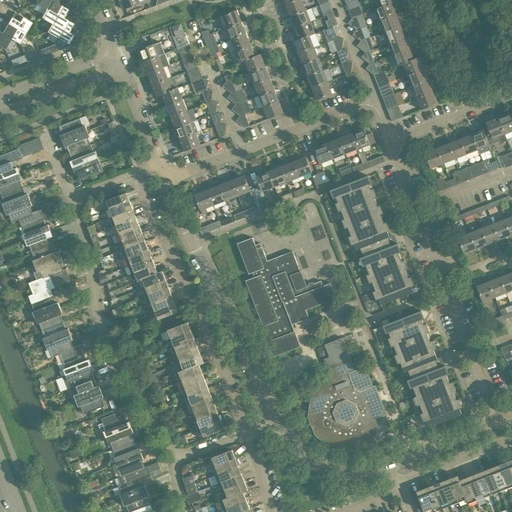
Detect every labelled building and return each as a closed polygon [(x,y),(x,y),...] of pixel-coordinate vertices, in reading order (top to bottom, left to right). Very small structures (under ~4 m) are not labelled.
[(37,0),(35,4),(45,10),(56,16),(61,7),(56,4),(58,0),(51,0),(51,1),(48,0),(37,0)] [(136,0),(118,0),(122,10),(138,3),(136,0)] [(296,0),(285,5),(290,16),(305,10),(301,0),(296,0)] [(347,7),(351,18),(356,16),(362,14),(358,2),(347,7)] [(395,14),(391,2),(381,6),(375,9),(380,20),(395,14)] [(66,10),(61,7),(56,16),(45,10),(41,18),(51,24),(61,29),(67,21),(62,18),(66,10)] [(323,16),(326,15),(332,13),(330,8),(321,12),(323,16)] [(226,28),(241,22),(237,10),(221,16),(226,28)] [(290,16),(294,27),(310,21),(305,10),(290,16)] [(400,25),(395,14),(380,20),(384,31),(400,25)] [(347,23),(355,29),(360,27),(356,16),(351,18),(347,23)] [(11,18),(8,23),(16,27),(10,38),(19,43),(31,23),(21,18),(19,22),(11,18)] [(61,29),(51,24),(46,32),(57,38),(53,45),(61,49),(71,45),(70,45),(75,43),(78,39),(73,36),(75,31),(70,28),(72,24),(67,21),(61,29)] [(294,27),(299,39),(309,35),(314,33),(310,21),(294,27)] [(246,33),(241,22),(226,28),(230,39),(246,33)] [(5,47),(10,38),(16,27),(8,23),(5,28),(0,25),(0,32),(1,33),(0,35),(0,46),(4,49),(6,52),(9,51),(8,49),(5,47)] [(404,37),(400,25),(384,31),(389,43),(404,37)] [(331,40),(332,39),(336,38),(332,27),(325,29),(328,35),(329,35),(331,40)] [(352,34),(360,41),(365,39),(360,27),(355,29),(352,34)] [(189,44),(185,32),(173,37),(178,48),(189,44)] [(250,45),(246,33),(230,39),(235,51),(250,45)] [(205,41),(208,48),(217,45),(214,37),(211,39),(209,34),(203,37),(205,41)] [(313,47),(309,35),(299,39),(293,41),(298,53),(313,47)] [(389,43),(393,54),(409,48),(404,37),(389,43)] [(342,38),(336,38),(332,39),(336,51),(341,49),(342,38)] [(370,50),(365,39),(360,41),(356,45),(364,52),(370,50)] [(155,44),(139,50),(143,62),(159,55),(160,56),(165,54),(160,42),(155,44)] [(193,55),(191,50),(189,44),(178,48),(180,54),(182,60),(193,55)] [(218,57),(216,52),(220,51),(217,45),(208,48),(212,59),(218,57)] [(250,45),(235,51),(240,63),(245,61),(245,60),(255,57),(255,56),(250,45)] [(318,58),(313,47),(298,53),(303,64),(318,58)] [(398,65),(403,63),(414,60),(409,48),(393,54),(398,65)] [(336,51),(341,63),(345,61),(347,50),(341,49),(336,51)] [(361,57),(369,63),(374,61),(370,50),(364,52),(361,57)] [(160,56),(159,55),(143,62),(147,73),(164,67),(169,65),(165,54),(160,56)] [(250,72),(265,66),(261,54),(255,56),(255,57),(245,60),(245,61),(250,72)] [(196,61),(193,55),(182,60),(187,71),(198,67),(196,61)] [(223,69),(218,57),(212,59),(217,71),(223,69)] [(400,72),(402,77),(424,68),(420,57),(414,60),(403,63),(406,70),(400,72)] [(303,64),(307,76),(322,70),(318,58),(303,64)] [(341,63),(346,74),(350,73),(352,61),(345,61),(341,63)] [(365,68),(374,75),(379,73),(374,61),(369,63),(365,68)] [(270,77),(265,66),(250,72),(254,84),(270,77)] [(168,78),(164,67),(147,73),(152,85),(168,78)] [(202,78),(198,67),(187,71),(191,83),(192,82),(202,78)] [(410,80),(412,86),(428,80),(424,68),(402,77),(404,83),(410,80)] [(327,82),(322,70),(307,76),(312,88),(327,82)] [(376,81),(378,86),(390,82),(395,80),(393,74),(387,76),(385,71),(379,73),(374,75),(376,81)] [(350,73),(346,74),(350,86),(355,84),(356,73),(350,73)] [(274,89),(270,77),(254,84),(259,95),(274,89)] [(156,96),(162,94),(173,90),(168,78),(152,85),(156,96)] [(208,79),(202,78),(192,82),(197,94),(202,92),(202,91),(207,89),(208,79)] [(236,91),(231,79),(226,81),(223,86),(231,93),(236,91)] [(412,86),(417,98),(433,91),(428,80),(412,86)] [(327,82),(312,88),(316,99),(332,93),(327,82)] [(380,92),(382,98),(394,93),(392,88),(390,82),(378,86),(380,92)] [(189,91),(185,91),(184,86),(180,87),(182,95),(189,94),(189,91)] [(162,94),(166,105),(183,99),(178,88),(173,90),(162,94)] [(213,90),(207,89),(202,91),(202,92),(206,103),(211,101),(213,90)] [(279,100),(274,89),(259,95),(263,107),(279,100)] [(240,102),(236,91),(231,93),(227,97),(236,104),(240,102)] [(433,91),(417,98),(422,109),(438,103),(433,91)] [(385,103),(387,109),(399,105),(396,99),(394,93),(382,98),(385,103)] [(187,110),(183,99),(166,105),(171,116),(187,110)] [(279,100),(263,107),(268,118),(283,112),(279,100)] [(217,101),(211,101),(206,103),(211,114),(215,112),(217,101)] [(245,114),(240,102),(236,104),(232,109),(240,116),(245,114)] [(403,116),(399,105),(387,109),(392,121),(403,116)] [(191,121),(187,110),(171,116),(175,128),(191,121)] [(222,113),(215,112),(211,114),(215,126),(220,124),(222,113)] [(504,134),(511,130),(511,119),(509,113),(498,117),(504,134)] [(245,114),(240,116),(236,121),(244,127),(249,125),(245,114)] [(489,127),(484,130),(489,145),(494,143),(492,139),(498,136),(501,142),(507,140),(504,134),(498,117),(487,122),(489,127)] [(62,141),(87,131),(84,125),(82,126),(79,119),(59,127),(62,134),(60,135),(62,141)] [(114,120),(107,123),(112,136),(119,133),(114,120)] [(196,133),(191,121),(175,128),(180,139),(196,133)] [(220,124),(215,126),(220,137),(225,135),(226,125),(220,124)] [(476,133),(471,134),(477,150),(489,145),(484,130),(482,130),(481,128),(475,131),(476,133)] [(361,147),(369,144),(370,145),(376,143),(371,132),(366,135),(363,129),(356,132),(356,130),(353,131),(352,129),(351,130),(352,133),(351,134),(357,149),(356,149),(358,154),(363,152),(361,147)] [(67,146),(69,153),(89,145),(86,138),(89,137),(87,131),(62,141),(64,147),(67,146)] [(196,133),(180,139),(184,151),(200,144),(196,133)] [(345,154),(356,149),(357,149),(351,134),(344,136),(343,135),(341,136),(340,134),(339,135),(340,138),(339,139),(345,154)] [(466,155),(477,150),(471,134),(460,139),(466,155)] [(28,142),(30,148),(41,143),(39,138),(28,142)] [(333,158),(345,154),(339,139),(331,142),(331,140),(329,140),(328,139),(327,140),(328,143),(327,143),(333,158)] [(460,139),(448,143),(454,159),(466,155),(460,139)] [(28,142),(22,144),(26,155),(32,153),(30,148),(28,142)] [(30,148),(32,153),(43,149),(41,143),(30,148)] [(320,163),(333,158),(327,143),(319,146),(319,144),(317,145),(316,144),(314,144),(316,148),(314,148),(320,163)] [(448,143),(437,148),(443,164),(454,159),(448,143)] [(16,151),(0,156),(0,166),(11,162),(14,160),(26,155),(22,144),(15,147),(16,151)] [(70,161),(72,167),(97,157),(95,152),(92,153),(89,145),(69,153),(72,160),(70,161)] [(443,164),(437,148),(425,152),(431,168),(443,164)] [(511,154),(511,152),(500,156),(503,166),(504,168),(511,164),(511,154)] [(363,163),(365,169),(385,161),(383,155),(363,163)] [(500,156),(495,158),(499,168),(503,166),(500,156)] [(97,157),(72,167),(74,173),(77,172),(79,179),(102,171),(99,164),(97,157)] [(294,161),(293,162),(299,177),(300,177),(301,180),(304,179),(303,176),(312,172),(306,157),(298,160),(298,158),(295,159),(295,157),(293,158),(294,161)] [(487,173),(492,170),(488,159),(482,162),(487,173)] [(0,180),(18,173),(17,169),(14,170),(11,162),(0,166),(0,180)] [(287,182),(288,185),(293,183),(292,180),(299,177),(293,162),(286,165),(285,163),(283,164),(282,162),(281,163),(282,166),(281,167),(287,182)] [(475,177),(487,173),(482,162),(470,166),(475,177)] [(365,169),(363,163),(352,167),(355,173),(365,169)] [(463,182),(475,177),(470,166),(459,171),(463,182)] [(270,171),(269,171),(275,187),(287,182),(281,167),(274,170),(273,168),(271,168),(270,167),(269,168),(270,171)] [(342,178),(353,174),(351,168),(340,172),(342,178)] [(262,192),(275,187),(269,171),(261,174),(261,173),(259,173),(258,172),(257,172),(258,176),(256,176),(262,192)] [(324,171),(318,173),(323,186),(329,183),(332,182),(330,176),(327,177),(324,171)] [(454,179),(449,180),(452,187),(463,182),(459,171),(452,173),(454,179)] [(21,179),(18,173),(0,180),(0,192),(1,196),(21,188),(18,180),(21,179)] [(323,186),(318,173),(312,175),(317,188),(323,186)] [(233,180),(232,180),(238,196),(250,191),(244,175),(237,178),(236,177),(234,178),(233,176),(232,177),(233,180)] [(347,183),(333,189),(356,250),(361,248),(364,256),(362,257),(381,305),(395,299),(393,293),(397,291),(399,297),(413,292),(393,241),(389,237),(365,176),(351,182),(353,187),(350,188),(347,183)] [(452,187),(449,180),(445,182),(443,177),(436,180),(440,191),(452,187)] [(225,200),(238,196),(232,180),(225,183),(224,181),(221,182),(221,181),(220,182),(221,185),(219,185),(225,200)] [(209,189),(207,190),(213,205),(225,200),(219,185),(212,188),(212,186),(209,187),(209,186),(207,186),(209,189)] [(23,195),(21,188),(1,196),(4,203),(2,203),(4,209),(28,200),(26,194),(23,195)] [(293,192),(295,198),(306,194),(303,188),(293,192)] [(208,213),(206,208),(213,205),(207,190),(200,193),(200,191),(197,192),(196,191),(195,191),(196,194),(195,195),(203,215),(208,213)] [(281,196),(283,203),(293,198),(291,192),(281,196)] [(105,211),(129,202),(126,193),(102,202),(105,211)] [(259,198),(263,210),(270,208),(265,196),(259,198)] [(263,210),(259,198),(253,200),(258,213),(263,210)] [(28,200),(4,209),(6,215),(9,214),(11,221),(19,219),(31,213),(29,207),(31,206),(28,200)] [(51,202),(40,206),(42,212),(54,208),(51,202)] [(105,211),(108,219),(132,209),(129,202),(105,211)] [(31,213),(19,219),(22,227),(42,219),(56,214),(54,208),(42,212),(41,209),(31,213)] [(108,219),(112,227),(135,218),(132,209),(108,219)] [(234,215),(236,221),(246,217),(244,211),(234,215)] [(221,220),(224,226),(234,222),(232,216),(221,220)] [(279,228),(283,227),(279,216),(275,217),(279,228)] [(112,227),(115,235),(138,225),(135,218),(112,227)] [(22,234),(24,241),(50,231),(47,225),(44,226),(42,219),(22,227),(24,234),(22,234)] [(202,235),(222,226),(219,220),(207,225),(199,228),(202,235)] [(499,239),(510,235),(504,220),(493,224),(499,239)] [(487,244),(499,239),(493,224),(481,229),(487,244)] [(115,235),(118,243),(142,234),(138,225),(115,235)] [(476,248),(487,244),(481,229),(470,233),(476,248)] [(29,245),(32,253),(52,245),(49,237),(52,236),(50,231),(24,241),(26,246),(29,245)] [(476,248),(470,233),(458,238),(464,253),(476,248)] [(118,243),(121,251),(145,241),(142,234),(118,243)] [(256,245),(253,238),(237,244),(249,274),(252,273),(254,278),(246,281),(268,341),(264,343),(270,359),(300,347),(292,325),(309,319),(306,310),(336,299),(331,283),(323,286),(321,281),(306,286),(293,251),(267,261),(260,243),(256,245)] [(121,251),(124,259),(148,249),(145,241),(121,251)] [(54,252),(52,245),(32,253),(34,260),(32,261),(34,267),(60,257),(58,251),(54,252)] [(124,259),(127,267),(151,257),(148,249),(124,259)] [(39,272),(42,278),(54,274),(62,271),(59,264),(62,263),(60,257),(34,267),(36,273),(39,272)] [(127,267),(130,275),(154,266),(151,257),(127,267)] [(130,275),(133,283),(138,281),(157,273),(154,266),(130,275)] [(66,269),(62,271),(54,274),(56,280),(68,275),(66,269)] [(136,291),(141,289),(165,280),(162,271),(157,273),(138,281),(133,283),(136,291)] [(506,293),(511,290),(511,274),(511,273),(500,277),(506,293)] [(29,297),(32,304),(52,296),(49,289),(58,286),(56,280),(54,274),(42,278),(29,283),(33,295),(29,297)] [(70,281),(68,275),(56,280),(58,286),(70,281)] [(494,297),(506,293),(500,277),(489,282),(494,297)] [(141,289),(145,297),(168,288),(165,280),(141,289)] [(494,297),(489,282),(477,286),(483,302),(494,297)] [(145,297),(148,305),(171,296),(168,288),(145,297)] [(55,304),(52,296),(32,304),(34,312),(32,312),(34,318),(60,308),(57,303),(55,304)] [(148,305),(151,313),(175,304),(171,296),(148,305)] [(178,313),(175,304),(151,313),(154,322),(178,313)] [(500,310),(502,316),(503,320),(511,316),(511,308),(511,306),(500,310)] [(62,315),(60,308),(34,318),(37,324),(39,323),(42,331),(62,323),(59,316),(62,315)] [(385,324),(386,326),(405,376),(410,374),(411,379),(410,379),(428,427),(442,421),(440,416),(444,414),(446,420),(461,415),(441,363),(436,359),(418,312),(404,317),(406,322),(402,324),(400,319),(385,324)] [(503,320),(502,316),(490,320),(491,325),(503,320)] [(65,330),(62,323),(42,331),(44,338),(42,338),(44,345),(70,335),(68,329),(65,330)] [(164,332),(167,341),(190,331),(187,323),(164,332)] [(167,341),(170,349),(193,339),(190,331),(167,341)] [(70,335),(44,345),(47,351),(49,349),(52,356),(59,354),(59,353),(72,349),(69,342),(72,341),(70,335)] [(92,337),(81,341),(82,345),(83,347),(94,343),(92,337)] [(324,344),(325,345),(317,348),(321,360),(325,359),(332,379),(324,382),(312,397),(311,402),(314,403),(313,412),(309,411),(309,416),(317,436),(321,439),(323,436),(330,442),(328,445),(331,447),(350,450),(355,448),(354,444),(362,441),(363,444),(375,440),(374,436),(377,435),(376,433),(376,431),(376,428),(378,425),(380,422),(384,420),(382,417),(386,415),(375,386),(372,387),(364,366),(361,367),(359,361),(352,363),(343,337),(324,344)] [(170,349),(173,356),(196,347),(193,339),(170,349)] [(59,353),(59,354),(63,362),(97,349),(94,343),(83,347),(82,345),(72,349),(59,353)] [(173,356),(176,365),(200,355),(196,347),(173,356)] [(62,370),(65,376),(91,366),(88,359),(85,361),(83,354),(97,349),(83,354),(63,362),(65,368),(62,370)] [(176,365),(179,372),(179,373),(198,365),(199,366),(203,364),(200,355),(176,365)] [(178,382),(202,373),(199,366),(198,365),(179,373),(179,372),(174,374),(178,382)] [(62,377),(67,390),(73,388),(93,380),(90,373),(93,372),(91,366),(65,376),(62,377)] [(178,382),(181,391),(205,381),(202,373),(178,382)] [(96,387),(93,380),(73,388),(75,395),(73,396),(75,402),(101,392),(99,386),(96,387)] [(181,391),(184,398),(208,389),(205,381),(181,391)] [(184,398),(187,406),(211,397),(208,389),(184,398)] [(103,398),(101,392),(75,402),(78,408),(80,407),(83,414),(103,406),(100,399),(103,398)] [(128,406),(123,395),(112,399),(116,411),(128,406)] [(187,406),(190,414),(214,405),(211,397),(187,406)] [(190,414),(193,423),(217,413),(214,405),(190,414)] [(193,423),(197,431),(221,422),(217,413),(193,423)] [(103,432),(105,438),(131,428),(129,423),(126,424),(123,416),(99,425),(102,433),(103,432)] [(221,422),(197,431),(200,439),(224,430),(221,422)] [(402,427),(405,436),(410,434),(407,425),(402,427)] [(111,443),(113,450),(133,442),(130,435),(133,434),(131,428),(105,438),(108,444),(111,443)] [(113,458),(116,464),(141,454),(139,448),(136,450),(133,442),(113,450),(116,457),(113,458)] [(212,468),(235,459),(232,450),(208,459),(212,468)] [(121,470),(124,477),(144,469),(143,468),(141,461),(143,460),(141,454),(116,464),(118,471),(121,470)] [(212,468),(215,476),(238,467),(235,459),(212,468)] [(144,469),(124,477),(127,485),(139,480),(149,476),(148,473),(160,469),(157,462),(143,468),(144,469)] [(511,475),(507,462),(499,466),(508,489),(511,487),(511,475)] [(499,466),(491,469),(500,492),(508,489),(499,466)] [(215,476),(218,484),(241,475),(238,467),(215,476)] [(148,473),(151,479),(162,474),(160,469),(148,473)] [(491,469),(483,472),(492,495),(500,492),(491,469)] [(483,472),(475,475),(484,498),(492,495),(483,472)] [(218,484),(221,492),(244,483),(241,475),(218,484)] [(475,475),(467,478),(476,501),(484,498),(475,475)] [(449,479),(458,503),(466,500),(459,481),(457,476),(449,479)] [(467,478),(459,481),(466,500),(468,504),(476,501),(467,478)] [(449,479),(441,482),(450,506),(458,503),(449,479)] [(140,480),(139,480),(127,485),(119,487),(122,495),(120,496),(122,502),(148,492),(145,485),(142,487),(140,480)] [(441,482),(433,485),(442,509),(450,506),(441,482)] [(221,492),(224,500),(243,493),(247,492),(244,483),(221,492)] [(433,485),(424,489),(433,511),(434,511),(442,509),(433,485)] [(433,511),(424,489),(416,492),(417,494),(412,496),(417,511),(421,511),(424,511),(433,511)] [(127,506),(129,511),(132,511),(150,505),(147,498),(150,497),(148,492),(122,502),(124,507),(127,506)] [(223,510),(246,501),(243,493),(224,500),(219,501),(223,510)] [(223,510),(223,511),(241,511),(249,509),(246,501),(223,510)]
